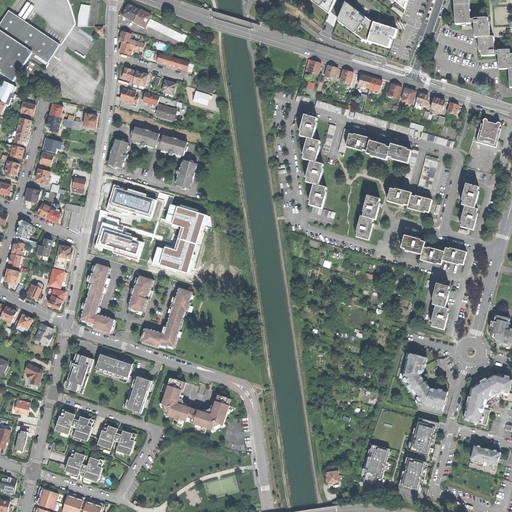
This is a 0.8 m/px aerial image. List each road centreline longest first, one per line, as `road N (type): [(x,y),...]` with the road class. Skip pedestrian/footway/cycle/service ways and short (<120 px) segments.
road 1 (residential): [(440,233),(458,171),(454,154),(299,107),(288,131),(308,228),(380,249),(399,223),(439,232)]
road 2 (track): [(290,511),(212,0)]
road 3 (residential): [(67,325),(242,387),(253,407),(268,511)]
road 4 (residential): [(52,394),(147,425),(155,435),(114,500),(33,473)]
road 5 (residential): [(84,244),(111,55)]
road 6 (secondary): [(207,20),(377,72)]
road 7 (residential): [(377,72),(380,59),(323,39),(263,0)]
